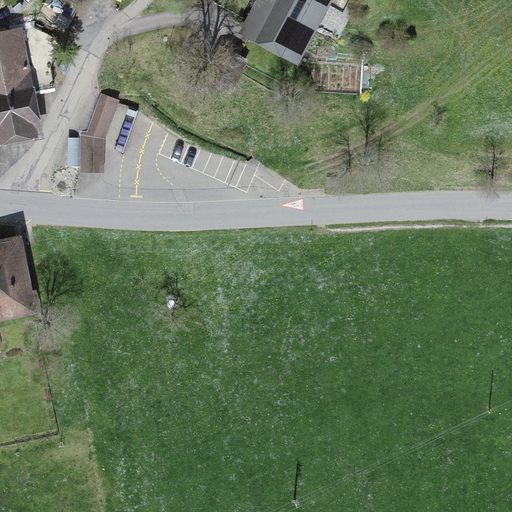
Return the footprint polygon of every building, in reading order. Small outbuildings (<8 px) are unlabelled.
[(0,136),(35,129),(27,94),(54,88),(50,68),(80,0),(45,0),(33,28),(0,34),(0,136)] [(213,0),(241,15),(248,0),(213,0)] [(293,51),(319,1),(340,12),(346,0),(267,0),(252,29),(293,51)] [(221,50),(207,76),(229,87),(242,61),(221,50)] [(82,136),(81,166),(97,166),(98,136),(82,136)] [(336,176),(326,176),(326,185),(336,184),(336,176)] [(0,311),(17,308),(16,303),(27,301),(16,248),(5,250),(4,247),(0,247),(0,311)]
